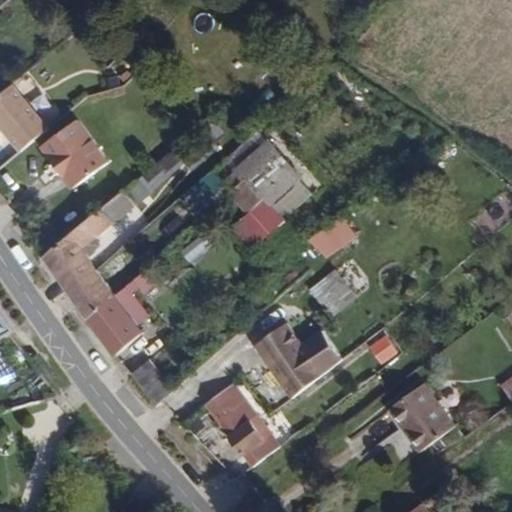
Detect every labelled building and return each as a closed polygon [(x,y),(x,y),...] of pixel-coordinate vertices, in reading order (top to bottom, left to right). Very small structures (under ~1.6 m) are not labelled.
[(52,134),(13,87),(0,97),(0,125),(25,155),(52,134)] [(108,163),(79,122),(45,147),(74,189),(108,163)] [(279,188),(253,158),(239,170),(248,179),(266,199),(279,188)] [(266,199),(248,179),(230,195),(248,214),(257,206),(278,229),(287,221),(266,199)] [(114,223),(137,205),(125,191),(102,209),(114,223)] [(88,256),(100,246),(95,239),(114,223),(102,209),(44,258),(70,291),(99,271),(88,256)] [(335,303),(350,288),(336,270),(319,283),(335,303)] [(116,295),(99,271),(70,291),(89,317),(116,295)] [(339,310),(357,296),(350,288),(335,303),(339,310)] [(145,333),(116,295),(89,317),(118,356),(145,333)] [(335,366),(321,347),(330,339),(325,332),(305,347),(289,324),(258,346),(293,398),(335,366)] [(400,351),(389,337),(379,345),(389,359),(400,351)] [(346,359),(330,339),(321,347),(335,366),(346,359)] [(52,373),(40,356),(34,360),(46,378),(52,373)] [(174,392),(151,361),(132,375),(157,408),(174,392)] [(326,411),(336,425),(386,390),(376,376),(326,411)] [(49,393),(41,381),(30,389),(40,401),(49,393)] [(282,447),(234,385),(207,406),(255,468),(282,447)] [(457,426),(426,385),(390,411),(421,454),(457,426)] [(432,511),(425,503),(413,511),(432,511)]
